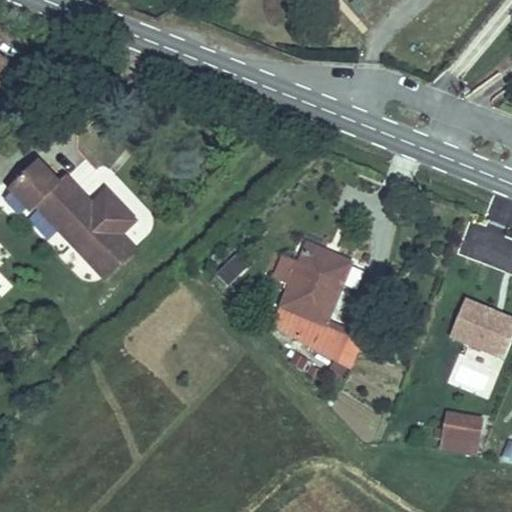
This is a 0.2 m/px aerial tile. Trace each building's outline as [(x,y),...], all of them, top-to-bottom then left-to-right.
[(41,56),(9,72),(23,98),(53,82),(41,56)] [(44,174),(16,200),(70,260),(116,218),(88,189),(72,204),(44,174)] [(124,235),(136,244),(149,227),(138,218),(124,235)] [(310,240),(266,330),(327,359),(339,333),(324,325),(353,262),(310,240)] [(233,259),(221,279),(242,293),(255,272),(233,259)] [(447,340),(503,362),(511,338),(511,317),(464,298),(447,340)] [(482,429),(449,425),(447,445),(480,448),(482,429)] [(480,448),(447,445),(445,459),(478,462),(480,448)]
